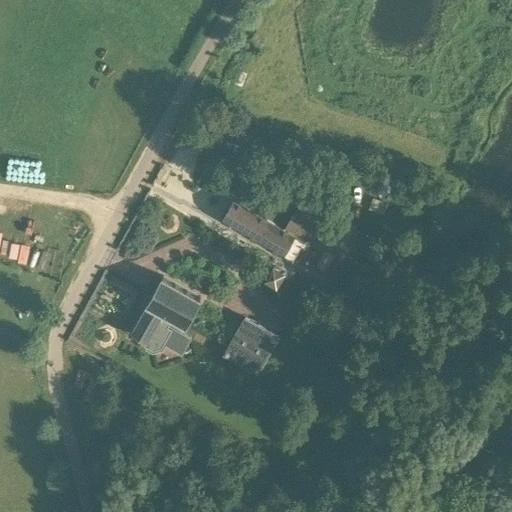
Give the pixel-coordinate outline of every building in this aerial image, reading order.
[(282,230),(233,201),(222,220),(267,247),(268,247),(281,255),(292,236),(298,226),(331,245),(339,233),(296,208),(284,229),(282,228),(282,230)] [(363,229),(360,236),(370,241),(373,233),(363,229)] [(285,274),(272,267),(264,281),(277,288),(285,274)] [(185,328),(201,298),(162,276),(131,331),(146,340),(144,344),(153,349),(162,346),(172,329),(167,326),(171,320),(185,328)] [(257,372),(278,335),(244,317),(224,354),(257,372)]
